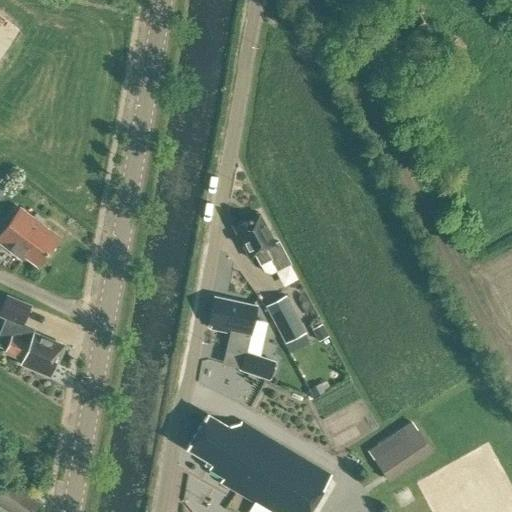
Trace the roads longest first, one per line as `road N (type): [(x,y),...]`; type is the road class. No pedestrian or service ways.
road 1 (tertiary): [(72,511),(170,0)]
road 2 (unclassified): [(163,511),(254,0)]
